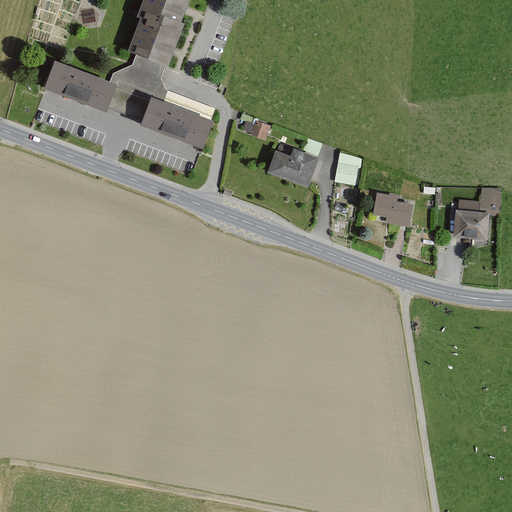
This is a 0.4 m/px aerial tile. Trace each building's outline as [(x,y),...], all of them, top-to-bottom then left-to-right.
[(186,0),(139,0),(133,18),(137,20),(125,51),(135,55),(165,66),(180,25),(178,24),(186,0)] [(114,85),(105,109),(138,122),(147,98),(209,122),(214,110),(164,91),(159,80),(165,66),(135,55),(130,67),(112,73),(108,83),(114,85)] [(105,109),(114,85),(108,83),(50,61),(40,89),(103,113),(105,109)] [(209,122),(147,98),(138,122),(137,126),(199,149),(209,122)] [(262,141),(268,126),(256,122),(250,136),(262,141)] [(316,158),(290,148),(287,156),(273,150),(264,173),(304,189),(316,158)] [(360,160),(338,153),(333,183),(355,186),(357,169),(359,169),(360,160)] [(500,190),(480,189),(479,211),(498,212),(500,190)] [(395,197),(375,193),(371,215),(385,218),(384,224),(407,228),(412,206),(394,202),(395,197)] [(485,241),(487,214),(454,211),(451,238),(485,241)]
